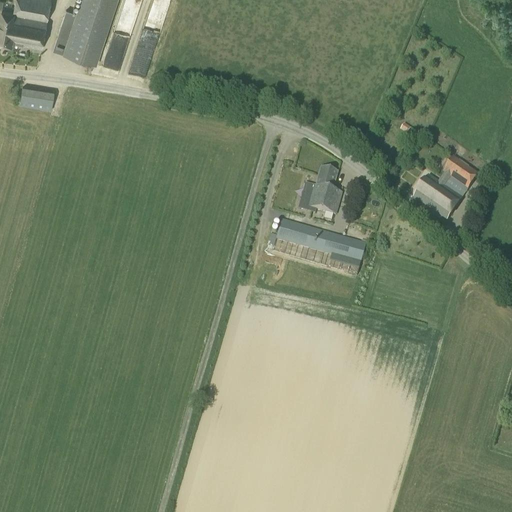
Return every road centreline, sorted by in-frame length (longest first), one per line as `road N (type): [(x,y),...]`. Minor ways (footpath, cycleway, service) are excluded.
road 1 (unclassified): [(161,511),(273,121)]
road 2 (unclassified): [(511,299),(364,176),(273,121)]
road 3 (unclassified): [(273,121),(0,74)]
